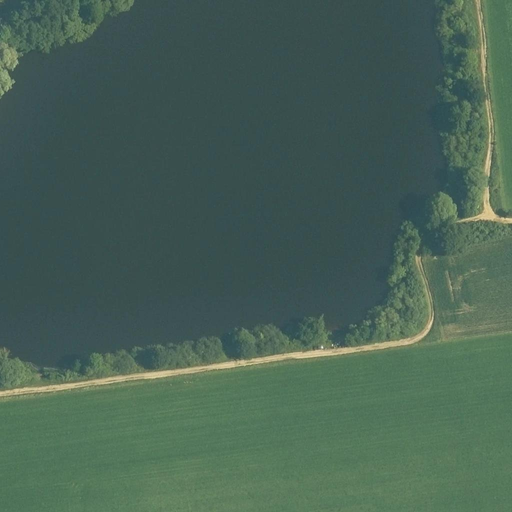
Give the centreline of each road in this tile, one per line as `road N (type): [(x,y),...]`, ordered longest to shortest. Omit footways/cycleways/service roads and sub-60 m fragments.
road 1 (track): [(0,395),(409,340),(425,331),(429,311),(415,260),(420,249),(440,232),(482,218)]
road 2 (track): [(482,218),(487,145),(476,0)]
